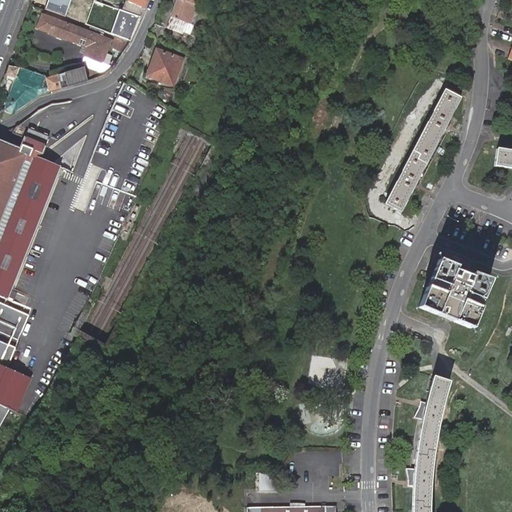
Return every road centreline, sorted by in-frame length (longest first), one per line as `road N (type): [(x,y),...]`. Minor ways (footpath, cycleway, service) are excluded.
road 1 (residential): [(369,511),(373,384),(392,314),(451,186)]
road 2 (residential): [(159,0),(137,60),(113,84),(43,101),(0,125)]
road 3 (residential): [(451,186),(482,93),(481,29),(490,0)]
